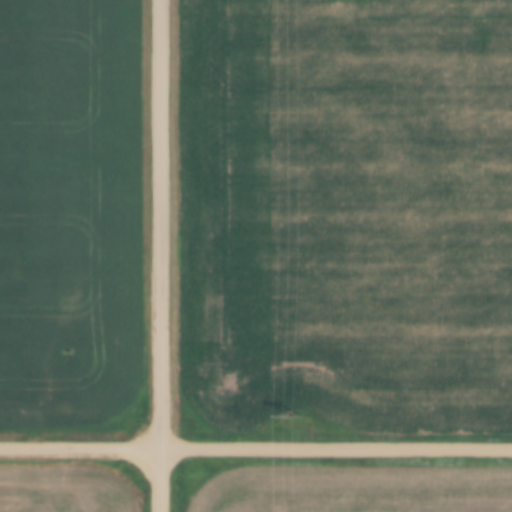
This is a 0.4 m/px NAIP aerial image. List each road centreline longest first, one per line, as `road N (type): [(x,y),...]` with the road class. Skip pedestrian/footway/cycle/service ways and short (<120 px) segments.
road 1 (residential): [(160,511),(158,0)]
road 2 (residential): [(511,448),(0,447)]
